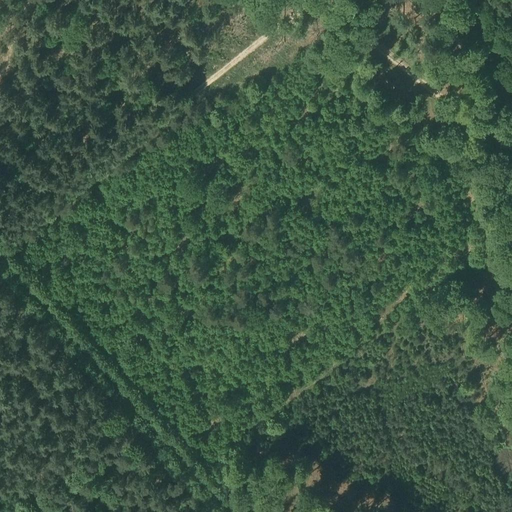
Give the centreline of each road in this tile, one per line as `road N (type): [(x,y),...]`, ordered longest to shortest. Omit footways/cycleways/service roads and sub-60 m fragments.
road 1 (track): [(0,247),(311,0)]
road 2 (track): [(0,252),(234,511)]
road 3 (track): [(481,130),(313,0)]
